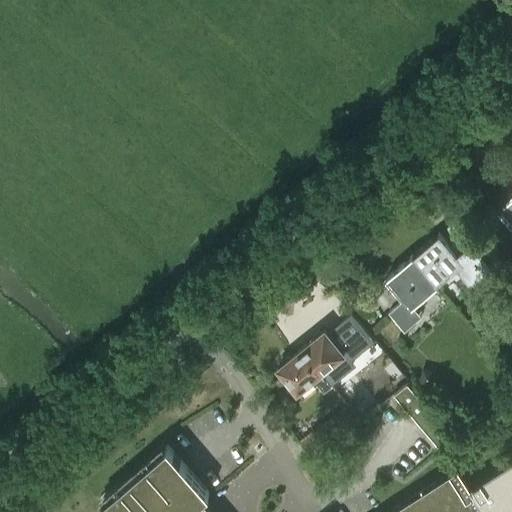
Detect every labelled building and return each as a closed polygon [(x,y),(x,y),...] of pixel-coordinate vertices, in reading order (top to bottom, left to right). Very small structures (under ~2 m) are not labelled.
[(413,254),(436,282),(457,264),(472,283),(493,265),(478,247),(462,259),(439,232),(413,254)] [(436,282),(413,254),(412,254),(411,253),(386,274),(387,276),(382,280),(400,301),(388,311),(403,329),(420,315),(410,304),(436,283),(435,282),(436,282)] [(337,325),(359,350),(372,339),(350,314),(337,325)] [(301,347),(331,384),(339,377),(330,365),(332,364),(330,362),(343,351),(324,328),(301,347)] [(331,384),(301,347),(277,365),(297,389),(311,378),(312,380),(315,378),(324,389),(331,384)] [(345,404),(316,427),(324,439),(354,415),(345,404)] [(511,511),(511,458),(470,486),(458,467),(437,480),(436,478),(408,497),(409,499),(390,511),(388,509),(384,511),(218,511),(217,510),(215,511),(206,501),(204,503),(202,500),(210,493),(169,444),(101,501),(110,511),(511,511)]
